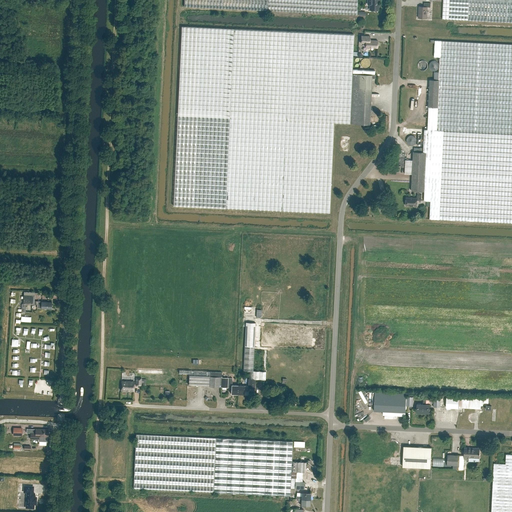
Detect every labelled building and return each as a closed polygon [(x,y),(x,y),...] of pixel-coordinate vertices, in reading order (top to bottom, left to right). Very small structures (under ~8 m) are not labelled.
[(184,0),(184,7),(357,15),(357,0),(184,0)] [(379,4),(379,0),(367,0),(367,4),(370,4),(370,9),(371,9),(371,10),(374,11),(374,10),(378,10),(378,4),(379,4)] [(511,0),(443,0),(442,19),(511,22),(511,0)] [(430,7),(431,3),(424,3),(424,7),(419,6),(418,18),(427,18),(427,7),(430,7)] [(350,124),(352,74),(354,34),(181,27),(173,206),(330,213),(334,123),(350,124)] [(377,48),(378,41),(370,40),(370,36),(361,36),(361,43),(365,43),(365,47),(377,48)] [(427,130),(511,133),(511,44),(435,40),(434,57),(440,57),(440,72),(435,72),(434,74),(434,80),(439,80),(438,108),(429,107),(427,130)] [(372,75),(352,74),(350,124),(370,125),(372,75)] [(439,80),(434,80),(430,80),(428,107),(429,107),(438,108),(439,80)] [(511,133),(427,130),(424,129),(423,152),(413,152),(413,160),(405,160),(405,174),(412,174),(411,191),(425,191),(424,200),(431,201),(430,219),(511,222),(511,133)] [(421,201),(421,195),(417,194),(417,198),(406,197),(406,205),(417,206),(417,200),(421,201)] [(23,304),(22,304),(21,312),(25,312),(26,304),(37,305),(37,308),(51,309),(52,302),(35,301),(35,295),(24,295),(23,304)] [(246,371),(249,371),(252,371),(254,323),(248,322),(245,322),(243,371),(246,371)] [(221,387),(221,377),(221,372),(218,372),(189,371),(179,370),(179,374),(189,374),(189,375),(189,385),(209,386),(209,387),(221,387)] [(266,380),(266,373),(265,373),(265,371),(259,371),(252,371),(249,371),(249,378),(248,378),(248,386),(244,386),(244,391),(248,391),(248,388),(255,389),(255,379),(266,380)] [(237,394),(238,385),(232,385),(232,378),(221,377),(221,387),(228,387),(231,387),(231,394),(237,394)] [(134,391),(134,382),(121,381),(121,390),(134,391)] [(397,415),(397,412),(405,412),(406,395),(406,393),(375,391),(374,411),(383,411),(383,415),(397,415)] [(480,408),(480,406),(480,405),(482,405),(483,405),(483,399),(446,397),(446,408),(458,408),(458,407),(480,408)] [(38,441),(47,441),(47,437),(48,437),(49,430),(36,429),(27,429),(27,433),(31,433),(30,439),(38,439),(38,441)] [(290,496),(290,495),(291,477),(291,471),(302,472),(305,472),(306,462),(300,462),(292,461),(293,441),(216,438),(136,434),(134,488),(213,492),(290,496)] [(432,447),(428,447),(404,446),(403,467),(419,467),(431,468),(432,447)] [(464,447),(464,450),(464,455),(464,459),(469,460),(469,458),(479,458),(480,448),(475,448),(464,447)] [(446,464),(459,465),(459,455),(447,454),(446,464)] [(511,511),(511,454),(506,454),(506,464),(494,463),(494,469),(493,473),(491,511),(511,511)] [(295,482),(302,482),(302,472),(291,471),(291,477),(295,478),(295,482)] [(35,493),(33,493),(34,487),(32,486),(24,486),(24,492),(27,493),(26,508),(34,508),(34,504),(36,504),(36,500),(34,500),(35,493)]
